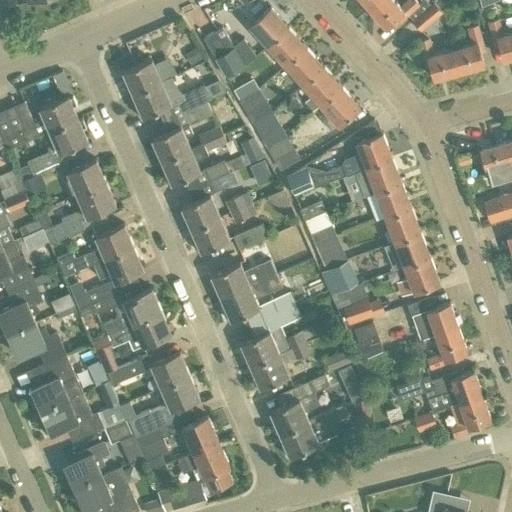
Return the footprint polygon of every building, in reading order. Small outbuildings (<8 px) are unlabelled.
[(377,0),(360,0),(368,8),(377,0)] [(404,0),(399,5),(394,0),(377,0),(368,8),(386,27),(396,18),(399,22),(407,14),(412,19),(429,3),(426,0),(421,0),(419,2),(417,0),(404,0)] [(429,3),(412,19),(421,30),(442,11),(434,1),(430,4),(429,3)] [(267,45),(288,26),(270,6),(249,25),(267,45)] [(511,55),(511,30),(503,33),(499,17),(488,20),(495,46),(500,45),(504,58),(511,55)] [(452,47),(459,71),(484,64),(480,51),(486,49),(479,23),(467,26),(469,34),(451,39),(453,47),(452,47)] [(226,75),(244,64),(222,26),(203,37),(226,75)] [(285,64),(306,45),(288,26),(267,45),(285,64)] [(459,71),(452,47),(433,52),(429,37),(419,40),(426,65),(430,64),(434,78),(459,71)] [(303,84),(324,65),(306,45),(285,64),(303,84)] [(192,63),(203,56),(196,46),(185,53),(192,63)] [(161,81),(161,80),(151,58),(123,70),(128,81),(124,83),(129,92),(132,91),(133,93),(161,81)] [(206,75),(215,71),(207,59),(196,64),(200,72),(206,75)] [(321,104),(342,85),(324,65),(303,84),(321,104)] [(194,106),(207,100),(211,98),(204,83),(182,92),(182,90),(176,85),(172,75),(161,80),(161,81),(133,93),(137,103),(133,105),(138,115),(142,113),(142,115),(189,95),(194,106)] [(239,99),(260,87),(253,77),(233,89),(239,99)] [(342,85),(321,104),(339,124),(360,105),(342,85)] [(50,129),(78,117),(73,106),(77,104),(73,94),(69,96),(68,94),(40,106),(44,116),(34,121),(25,100),(14,104),(24,128),(18,130),(23,141),(40,134),(50,129)] [(207,100),(194,106),(187,109),(192,122),(213,113),(207,100)] [(253,123),(273,111),(267,100),(246,112),(253,123)] [(0,130),(8,147),(23,141),(18,130),(24,128),(14,104),(0,109),(0,130)] [(78,117),(50,129),(59,152),(88,139),(83,128),(86,126),(82,116),(78,118),(78,117)] [(327,131),(319,118),(300,129),(307,142),(327,131)] [(190,148),(189,147),(185,137),(194,133),(189,122),(152,138),(157,149),(153,150),(158,160),(161,159),(162,160),(190,148)] [(260,135),(267,146),(287,134),(281,123),(260,135)] [(209,128),(216,145),(227,141),(220,124),(209,128)] [(162,160),(167,171),(163,172),(167,182),(171,180),(172,183),(200,171),(199,169),(195,159),(208,153),(207,149),(216,145),(209,128),(198,133),(199,135),(201,142),(189,147),(190,148),(162,160)] [(7,147),(8,147),(0,130),(0,149),(1,153),(8,150),(7,147)] [(366,166),(391,156),(382,131),(356,141),(360,151),(344,157),(342,161),(347,173),(355,170),(366,166)] [(249,161),(265,154),(254,135),(240,141),(249,161)] [(511,154),(508,140),(479,148),(488,180),(511,173),(511,154)] [(294,146),(274,158),(280,169),(300,157),(294,146)] [(33,173),(40,171),(55,164),(49,149),(27,159),(33,173)] [(209,180),(233,169),(245,164),(240,154),(225,161),(224,158),(203,167),(209,180)] [(375,191),(401,181),(391,156),(366,166),(355,170),(364,195),(375,190),(375,191)] [(77,193),(105,181),(95,158),(67,170),(77,193)] [(251,165),(255,175),(269,168),(265,159),(251,165)] [(294,193),(315,186),(305,163),(286,175),(294,193)] [(4,199),(26,190),(16,167),(0,173),(0,187),(4,197),(3,197),(4,199)] [(233,169),(209,180),(214,191),(238,181),(233,169)] [(40,171),(33,173),(22,178),(29,194),(47,186),(40,171)] [(50,243),(66,235),(85,227),(81,218),(87,216),(115,203),(105,181),(77,193),(83,207),(62,216),(63,219),(53,224),(45,207),(36,211),(39,217),(38,218),(42,228),(48,241),(49,241),(50,243)] [(385,215),(411,205),(401,181),(375,191),(385,215)] [(26,190),(4,199),(9,210),(30,201),(26,190)] [(230,212),(253,202),(247,190),(225,201),(230,212)] [(511,190),(484,200),(491,222),(511,214),(511,190)] [(192,228),(220,216),(209,193),(182,205),(186,216),(183,218),(187,228),(191,226),(192,228)] [(305,219),(326,209),(321,198),(300,208),(305,219)] [(253,202),(230,212),(235,222),(257,211),(253,202)] [(395,240),(420,231),(411,205),(385,215),(395,240)] [(0,245),(14,240),(7,224),(10,222),(6,211),(0,213),(0,245)] [(220,216),(192,228),(196,239),(192,241),(197,250),(201,248),(201,251),(229,238),(220,216)] [(29,233),(42,228),(38,218),(19,226),(23,235),(29,233)] [(239,248),(268,235),(263,221),(233,234),(239,248)] [(94,263),(134,246),(123,223),(95,235),(103,252),(93,256),(90,250),(76,256),(72,248),(57,255),(65,274),(94,261),(94,263)] [(315,244),(337,234),(332,223),(310,232),(315,244)] [(85,227),(66,235),(71,246),(89,238),(85,227)] [(404,265),(430,255),(420,231),(395,240),(404,265)] [(326,268),(347,259),(337,234),(315,244),(326,268)] [(14,240),(0,245),(0,272),(4,271),(6,275),(29,265),(24,254),(21,255),(14,240)] [(134,246),(94,263),(100,277),(111,272),(115,280),(143,268),(134,246)] [(430,255),(404,265),(408,276),(397,280),(402,295),(440,280),(430,255)] [(249,284),(277,272),(270,257),(243,269),(239,261),(211,274),(216,285),(212,287),(216,297),(220,295),(221,296),(249,284)] [(336,292),(348,287),(358,283),(347,259),(326,268),(336,292)] [(221,296),(226,307),(222,309),(226,319),(230,317),(231,319),(263,305),(268,316),(296,304),(291,290),(258,304),(255,297),(282,284),(277,272),(249,284),(221,296)] [(80,307),(116,292),(110,279),(84,290),(80,279),(70,283),(79,306),(80,307)] [(305,305),(317,299),(311,284),(298,289),(305,305)] [(0,312),(9,333),(35,321),(28,305),(43,298),(39,287),(16,297),(18,301),(0,308),(0,312)] [(108,333),(162,310),(152,287),(123,299),(124,300),(120,302),(116,292),(80,307),(79,306),(78,307),(81,314),(96,308),(97,311),(114,304),(119,315),(103,321),(108,333)] [(348,287),(336,292),(349,323),(385,310),(379,296),(369,301),(366,294),(353,300),(348,287)] [(435,333),(458,325),(449,300),(413,313),(422,338),(435,333)] [(251,364),(307,340),(306,338),(321,331),(317,321),(286,335),(281,325),(302,316),(296,304),(268,316),(273,328),(241,342),(251,364)] [(162,310),(108,333),(113,345),(128,338),(133,349),(171,333),(162,310)] [(364,357),(383,350),(372,320),(354,327),(364,357)] [(44,362),(67,352),(57,329),(49,333),(45,325),(38,328),(35,321),(9,333),(18,355),(37,347),(44,362)] [(458,325),(435,333),(441,352),(427,356),(431,368),(457,359),(455,354),(466,350),(458,325)] [(328,370),(351,360),(340,336),(326,342),(331,354),(323,357),(328,370)] [(307,340),(251,364),(261,387),(289,375),(283,363),(311,350),(307,340)] [(167,384),(189,374),(179,351),(151,363),(161,387),(167,384)] [(41,409),(83,391),(67,352),(44,362),(51,378),(32,387),(41,409)] [(112,383),(147,369),(149,365),(144,354),(107,370),(112,383)] [(450,404),(458,401),(481,393),(472,368),(460,373),(458,369),(429,379),(434,394),(445,391),(450,404)] [(281,432),(309,420),(304,410),(320,403),(314,390),(330,383),(325,372),(293,386),(298,398),(271,410),(281,432)] [(167,384),(161,387),(169,405),(197,393),(189,374),(167,384)] [(401,398),(426,389),(422,376),(396,385),(401,398)] [(128,379),(119,383),(128,405),(137,401),(128,379)] [(104,427),(126,417),(119,401),(98,410),(98,409),(92,411),(83,391),(41,409),(51,432),(71,424),(73,428),(99,417),(104,427)] [(481,393),(458,401),(465,420),(450,425),(453,435),(479,426),(477,422),(490,417),(481,393)] [(361,432),(376,429),(368,396),(353,399),(361,432)] [(135,436),(172,420),(173,420),(167,405),(152,412),(150,407),(127,417),(135,436)] [(323,426),(341,419),(336,407),(319,414),(323,426)] [(419,430),(437,424),(432,410),(414,416),(419,430)] [(193,451),(218,440),(207,415),(182,426),(193,450),(193,451)] [(126,417),(104,427),(110,443),(133,433),(126,417)] [(172,420),(135,436),(150,470),(166,463),(162,454),(170,450),(163,435),(176,429),(172,420)] [(309,420),(281,432),(290,454),(318,442),(309,420)] [(102,474),(101,473),(98,466),(105,463),(102,455),(110,451),(104,438),(77,450),(80,456),(65,463),(75,486),(102,474)] [(193,451),(193,450),(177,457),(184,471),(199,465),(210,489),(234,478),(228,466),(229,465),(218,440),(193,451)] [(166,463),(150,470),(157,489),(175,484),(166,463)] [(102,474),(75,486),(84,508),(104,500),(107,508),(103,509),(104,511),(129,511),(140,507),(122,465),(101,473),(102,474)] [(196,501),(190,480),(177,483),(186,504),(196,501)] [(165,510),(186,504),(177,483),(175,484),(157,489),(165,510)] [(433,490),(428,511),(469,511),(470,511),(445,506),(448,493),(433,490)]
